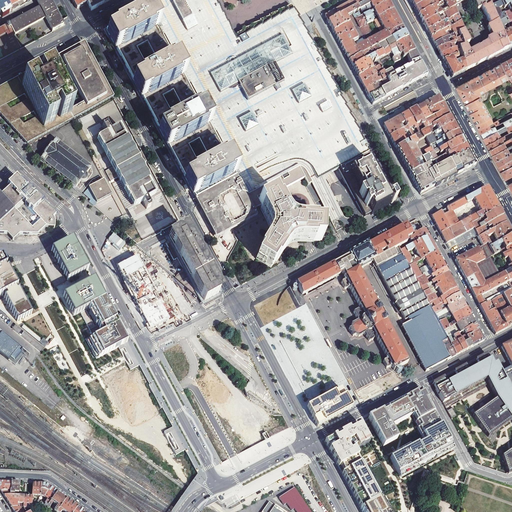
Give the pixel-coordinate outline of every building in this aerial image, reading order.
[(5,0),(0,0),(0,13),(2,17),(12,12),(5,0)] [(27,4),(25,0),(5,0),(12,12),(27,4)] [(35,0),(37,3),(40,9),(50,3),(51,3),(49,0),(35,0)] [(71,0),(76,9),(82,6),(87,4),(93,0),(71,0)] [(93,0),(87,4),(88,6),(89,8),(91,11),(111,0),(93,0)] [(335,171),(338,170),(369,153),(367,150),(364,144),(361,138),(358,140),(351,127),(348,122),(336,100),(334,95),(331,91),(329,87),(327,83),(322,75),(318,67),(317,65),(313,57),(309,49),(304,40),(302,36),(301,33),(295,22),(292,13),(288,12),(284,11),(275,15),(268,19),(260,23),(249,29),(242,33),(240,34),(234,37),(232,33),(227,25),(222,16),(218,8),(215,4),(213,0),(154,0),(156,4),(157,6),(150,9),(160,27),(169,44),(172,50),(174,54),(176,59),(183,71),(187,80),(192,87),(192,88),(196,97),(201,105),(205,114),(210,122),(215,133),(216,135),(217,137),(222,147),(228,159),(231,165),(235,172),(245,191),(246,193),(246,197),(253,194),(257,201),(271,194),(268,190),(273,187),(274,189),(279,186),(280,188),(302,177),(303,179),(307,186),(311,184),(322,178),(330,174),(335,171)] [(358,0),(353,0),(347,4),(350,10),(356,7),(360,4),(358,0)] [(386,0),(368,0),(360,4),(356,7),(358,11),(359,11),(362,16),(387,3),(386,0)] [(412,4),(418,15),(447,0),(409,0),(412,4)] [(450,0),(447,0),(418,15),(420,19),(422,23),(423,24),(437,17),(443,14),(454,8),(453,6),(450,0)] [(472,0),(477,9),(481,7),(483,6),(484,8),(489,5),(486,0),(472,0)] [(486,0),(489,5),(490,8),(505,0),(486,0)] [(505,0),(490,8),(508,49),(511,46),(511,36),(502,16),(509,13),(511,18),(511,17),(511,4),(510,6),(506,0),(505,0)] [(59,19),(50,3),(40,9),(9,25),(14,35),(45,19),(52,33),(58,29),(63,27),(59,19)] [(389,5),(387,3),(362,16),(366,25),(367,25),(372,22),(369,15),(374,12),(377,19),(392,11),(391,10),(389,5)] [(345,5),(335,10),(338,17),(350,10),(347,4),(345,5)] [(489,5),(484,8),(490,23),(503,51),(508,49),(490,8),(489,5)] [(490,23),(484,8),(483,6),(481,7),(489,24),(490,23)] [(358,11),(356,7),(350,10),(338,17),(328,23),(329,26),(332,30),(333,32),(348,24),(354,20),(362,16),(359,11),(358,11)] [(447,21),(457,15),(454,8),(443,14),(447,21)] [(328,23),(338,17),(335,10),(326,16),(324,16),(328,23)] [(374,21),(378,28),(382,27),(385,32),(381,34),(366,43),(370,51),(376,47),(389,40),(388,38),(387,35),(401,28),(399,25),(396,19),(393,13),(392,11),(377,19),(374,21)] [(108,35),(115,50),(121,46),(122,49),(151,34),(150,32),(156,29),(148,13),(142,16),(140,14),(131,19),(119,25),(111,29),(113,32),(108,35)] [(511,19),(511,18),(509,13),(502,16),(511,36),(511,19)] [(443,14),(437,17),(440,24),(447,21),(443,14)] [(440,24),(427,31),(429,36),(430,38),(460,23),(457,15),(447,21),(440,24)] [(371,33),(367,25),(366,25),(362,16),(354,20),(363,37),(371,33)] [(426,29),(427,31),(440,24),(437,17),(423,24),(424,26),(426,29)] [(463,31),(460,23),(430,38),(433,43),(434,45),(453,36),(457,34),(463,31)] [(490,23),(489,24),(490,25),(491,27),(487,28),(489,32),(490,31),(493,36),(492,37),(488,39),(490,44),(491,44),(496,55),(503,51),(490,23)] [(0,60),(21,49),(14,35),(9,25),(9,24),(0,28),(0,60)] [(357,40),(348,24),(333,32),(335,37),(338,42),(343,51),(346,58),(349,62),(370,51),(366,43),(354,49),(352,44),(355,42),(355,41),(357,40)] [(387,35),(388,38),(391,36),(393,38),(404,33),(401,29),(401,28),(387,35)] [(121,46),(115,50),(134,83),(138,81),(137,79),(170,62),(171,63),(174,61),(156,29),(150,32),(151,34),(122,49),(121,46)] [(459,39),(462,45),(462,48),(470,69),(496,55),(491,44),(490,44),(488,39),(487,40),(487,42),(469,52),(467,48),(465,45),(466,44),(469,43),(465,35),(463,31),(457,34),(459,39)] [(404,34),(404,33),(393,38),(389,40),(376,47),(379,53),(388,49),(407,39),(404,34)] [(438,52),(440,56),(454,52),(454,50),(457,49),(457,48),(462,45),(459,39),(457,34),(453,36),(456,43),(452,44),(449,45),(448,46),(437,50),(438,52)] [(436,49),(437,50),(448,46),(446,42),(448,41),(449,40),(450,39),(452,44),(456,43),(453,36),(434,45),(435,46),(436,49)] [(410,45),(407,39),(388,49),(390,52),(396,49),(399,56),(402,54),(403,58),(407,56),(406,55),(414,52),(411,47),(410,45)] [(76,118),(114,100),(109,90),(85,46),(84,44),(74,49),(28,73),(26,69),(12,77),(14,81),(0,88),(0,115),(25,144),(26,145),(76,118)] [(379,53),(376,47),(370,51),(349,62),(351,67),(352,68),(366,60),(372,57),(379,53)] [(48,51),(50,56),(57,53),(55,48),(48,51)] [(462,48),(458,50),(458,52),(459,54),(460,57),(461,59),(465,72),(470,69),(462,48)] [(390,52),(388,49),(379,53),(372,57),(377,67),(379,66),(392,59),(393,58),(390,52)] [(393,58),(398,56),(398,57),(399,56),(396,49),(390,52),(393,58)] [(442,60),(443,62),(456,58),(456,55),(455,53),(458,52),(458,50),(457,49),(454,50),(454,52),(440,56),(441,58),(442,60)] [(410,64),(419,61),(418,59),(417,58),(414,52),(406,55),(407,56),(410,64)] [(449,74),(452,78),(465,72),(461,59),(457,60),(457,58),(456,58),(443,62),(448,71),(449,74)] [(372,70),(366,60),(352,68),(353,69),(357,77),(372,70)] [(142,99),(148,95),(149,97),(177,82),(176,81),(183,78),(174,61),(171,63),(170,62),(137,79),(138,81),(134,83),(136,87),(142,99)] [(422,67),(419,61),(410,64),(411,66),(408,68),(407,67),(393,75),(390,70),(383,74),(386,79),(389,86),(368,97),(368,98),(369,100),(371,103),(405,84),(404,83),(425,72),(422,67)] [(511,70),(507,61),(502,63),(511,82),(511,76),(511,75),(511,70)] [(511,96),(511,93),(511,92),(511,82),(502,63),(456,87),(460,93),(464,102),(469,110),(472,117),(475,121),(479,130),(498,120),(511,112),(511,96)] [(383,73),(379,66),(377,67),(372,70),(357,77),(359,81),(360,83),(361,84),(383,73)] [(383,74),(383,73),(361,84),(362,87),(363,89),(364,91),(386,79),(383,74)] [(148,95),(142,99),(159,131),(164,129),(163,126),(193,110),(194,112),(200,109),(183,78),(176,81),(177,82),(149,97),(148,95)] [(389,86),(386,79),(364,91),(365,92),(367,96),(368,97),(389,86)] [(429,113),(431,112),(431,111),(442,104),(442,103),(438,97),(437,98),(422,106),(426,113),(427,112),(428,113),(429,113)] [(118,107),(114,100),(76,118),(128,215),(136,230),(138,234),(140,236),(142,241),(172,225),(179,221),(177,218),(140,148),(137,143),(133,135),(129,127),(125,120),(121,112),(118,107)] [(428,117),(429,119),(446,111),(445,109),(443,105),(442,104),(431,111),(431,112),(433,114),(428,117)] [(415,109),(422,123),(429,119),(428,117),(426,118),(424,114),(426,113),(422,106),(421,106),(419,108),(415,109)] [(167,147),(173,144),(175,146),(203,131),(202,129),(209,126),(200,109),(194,112),(193,110),(163,126),(164,129),(159,131),(167,147)] [(420,134),(423,140),(425,139),(430,136),(426,130),(422,123),(415,109),(414,110),(413,111),(408,113),(417,129),(420,128),(421,128),(422,127),(425,131),(420,134)] [(422,123),(426,130),(449,117),(447,114),(446,112),(446,111),(429,119),(422,123)] [(511,112),(498,120),(500,124),(511,117),(511,112)] [(404,124),(406,128),(408,132),(409,134),(411,138),(412,140),(414,144),(415,144),(423,140),(420,134),(417,129),(408,113),(407,114),(404,115),(400,117),(404,124)] [(385,128),(389,137),(402,130),(400,126),(404,124),(400,117),(397,119),(393,121),(383,126),(385,128)] [(426,130),(430,136),(453,124),(450,118),(449,117),(426,130)] [(483,137),(484,138),(511,123),(511,117),(500,124),(496,126),(493,128),(481,134),(483,137)] [(480,131),(481,134),(493,128),(492,126),(493,125),(494,124),(496,126),(500,124),(498,120),(479,130),(480,131)] [(511,123),(484,138),(485,140),(487,145),(508,134),(511,131),(511,123)] [(457,132),(454,125),(453,124),(430,136),(425,139),(430,147),(457,132)] [(173,144),(167,147),(184,179),(188,177),(188,175),(218,160),(219,161),(225,158),(209,126),(202,129),(203,131),(175,146),(173,144)] [(390,138),(393,144),(395,148),(396,149),(405,145),(407,148),(409,147),(407,143),(410,142),(408,140),(411,138),(409,134),(403,137),(402,134),(404,132),(405,133),(408,132),(406,128),(402,130),(389,137),(390,138)] [(430,147),(431,149),(433,154),(461,139),(459,135),(458,133),(457,132),(430,147)] [(488,146),(490,150),(505,142),(503,140),(507,138),(507,137),(508,136),(509,135),(508,134),(487,145),(488,146)] [(492,153),(493,155),(511,144),(511,138),(510,139),(505,142),(490,150),(491,151),(492,153)] [(464,146),(462,140),(461,139),(433,154),(427,157),(431,164),(435,162),(464,146)] [(55,140),(40,159),(75,187),(81,181),(82,181),(83,181),(84,181),(85,180),(86,180),(86,179),(87,178),(87,177),(87,176),(87,175),(86,174),(91,167),(55,140)] [(396,149),(398,152),(406,169),(410,175),(424,167),(429,165),(431,164),(427,157),(433,154),(431,149),(417,156),(413,148),(417,146),(415,144),(414,144),(412,140),(410,142),(407,143),(409,147),(407,148),(405,145),(396,149)] [(493,157),(496,161),(510,153),(508,149),(511,146),(511,144),(493,155),(493,157)] [(466,150),(465,147),(464,146),(435,162),(438,168),(468,153),(466,150)] [(498,165),(499,166),(511,159),(511,152),(510,153),(496,161),(497,163),(498,165)] [(372,158),(369,153),(338,170),(365,218),(389,206),(385,197),(385,196),(386,196),(386,195),(387,195),(387,194),(387,193),(386,192),(385,191),(384,191),(382,191),(381,192),(380,188),(378,185),(381,183),(385,182),(377,168),(372,158)] [(438,168),(433,171),(440,185),(449,181),(456,177),(456,176),(458,175),(465,171),(467,170),(467,171),(476,167),(469,154),(468,153),(438,168)] [(200,192),(201,194),(228,179),(227,178),(233,174),(225,158),(219,161),(218,160),(188,175),(188,177),(184,179),(193,196),(200,192)] [(511,159),(499,166),(499,168),(500,170),(502,172),(511,166),(511,159)] [(431,164),(429,165),(431,169),(425,172),(424,171),(425,170),(425,169),(424,167),(410,175),(411,178),(413,181),(433,171),(438,168),(435,162),(431,164)] [(511,175),(511,166),(502,172),(503,174),(506,179),(511,175)] [(439,186),(440,185),(433,171),(413,181),(414,183),(421,196),(439,186)] [(200,192),(193,196),(195,200),(198,198),(236,178),(233,174),(227,178),(228,179),(201,194),(200,192)] [(271,194),(257,201),(253,194),(246,197),(253,210),(260,207),(265,216),(266,219),(270,227),(271,234),(269,238),(257,258),(272,267),(285,246),(286,244),(293,240),(304,240),(307,241),(307,239),(299,239),(299,235),(293,234),(293,235),(282,241),(271,260),(263,255),(275,236),(275,225),(262,202),(270,198),(283,221),(293,227),(293,229),(296,230),(296,227),(300,227),(300,225),(308,225),(308,223),(293,222),(286,219),(280,207),(273,195),(303,179),(302,177),(280,188),(279,186),(274,189),(273,187),(268,190),(271,194)] [(250,212),(253,210),(246,197),(236,178),(198,198),(216,234),(218,233),(219,235),(221,234),(224,232),(222,230),(248,217),(250,212)] [(333,198),(343,192),(340,186),(330,191),(327,187),(318,191),(315,185),(324,180),(322,178),(311,184),(313,189),(329,218),(331,215),(340,210),(333,198)] [(103,180),(88,188),(96,203),(92,205),(111,222),(122,216),(103,180)] [(327,187),(324,180),(315,185),(318,191),(327,187)] [(481,212),(460,224),(463,229),(471,225),(498,209),(489,191),(487,188),(446,210),(449,217),(452,215),(451,214),(467,205),(466,204),(474,200),(481,212)] [(257,217),(253,210),(250,212),(248,217),(222,230),(224,232),(221,234),(219,235),(218,233),(216,234),(198,198),(195,200),(196,201),(196,202),(216,239),(257,217)] [(283,221),(270,198),(262,202),(275,225),(275,236),(263,255),(271,260),(282,241),(293,235),(293,234),(299,235),(299,239),(307,239),(307,241),(316,241),(320,241),(321,224),(308,223),(308,225),(300,225),(300,227),(296,227),(296,230),(293,229),(293,227),(283,221)] [(473,229),(475,232),(502,216),(502,215),(500,213),(498,209),(471,225),(473,229)] [(434,220),(441,234),(458,225),(452,215),(449,217),(446,210),(432,217),(434,220)] [(475,232),(478,239),(506,223),(505,221),(503,218),(502,216),(475,232)] [(478,239),(482,246),(483,247),(487,244),(489,248),(491,247),(486,238),(493,234),(499,243),(511,235),(511,233),(507,225),(506,223),(478,239)] [(473,229),(471,225),(463,229),(460,224),(458,225),(441,234),(442,235),(446,244),(473,229)] [(391,368),(393,371),(407,363),(357,269),(360,268),(361,269),(371,264),(370,262),(372,261),(394,303),(393,304),(394,305),(395,304),(399,311),(398,312),(398,313),(400,313),(426,362),(428,366),(448,356),(441,343),(447,340),(442,332),(438,323),(433,315),(431,310),(428,305),(425,299),(422,294),(419,289),(415,280),(408,267),(400,252),(398,248),(406,244),(405,241),(405,240),(411,237),(405,226),(367,246),(365,245),(357,249),(348,254),(347,256),(296,284),(300,291),(302,295),(341,274),(344,280),(343,281),(343,282),(341,283),(341,284),(344,290),(345,290),(347,289),(348,289),(349,289),(362,313),(360,314),(358,311),(357,310),(353,312),(353,314),(356,320),(356,321),(356,322),(352,324),(352,325),(350,328),(349,329),(353,337),(354,336),(359,336),(359,337),(363,335),(364,336),(365,336),(368,342),(370,342),(373,340),(373,339),(371,336),(374,335),(386,358),(386,359),(385,360),(383,362),(386,368),(387,369),(389,367),(390,368),(391,368)] [(138,234),(136,230),(126,235),(131,239),(135,237),(134,236),(138,234)] [(424,231),(409,239),(410,241),(411,241),(412,241),(414,244),(428,237),(425,232),(424,231)] [(107,240),(119,250),(126,242),(114,232),(107,240)] [(189,240),(184,232),(168,241),(176,256),(183,270),(176,278),(204,302),(218,294),(205,270),(202,265),(200,262),(195,252),(191,245),(189,240)] [(505,250),(511,245),(511,235),(499,243),(491,247),(489,248),(493,256),(499,253),(496,248),(502,245),(505,250)] [(429,239),(428,237),(414,244),(410,246),(405,249),(400,252),(408,267),(415,263),(422,260),(436,252),(435,250),(429,239)] [(72,240),(51,251),(68,281),(88,270),(80,255),(72,240)] [(176,256),(168,241),(167,241),(166,244),(168,249),(167,249),(170,255),(171,254),(173,258),(176,256)] [(459,268),(465,280),(471,278),(476,288),(499,276),(489,258),(493,256),(489,248),(487,244),(483,247),(482,246),(455,260),(459,268)] [(510,271),(511,269),(511,245),(505,250),(500,252),(504,259),(507,257),(511,265),(508,267),(510,271)] [(415,263),(408,267),(415,280),(424,275),(426,279),(431,276),(445,269),(439,257),(436,252),(422,260),(422,262),(425,261),(427,266),(420,269),(421,272),(418,273),(415,267),(417,266),(415,263)] [(142,255),(116,268),(135,304),(146,324),(150,331),(175,317),(142,255)] [(0,296),(5,294),(6,297),(4,298),(17,323),(31,315),(18,290),(17,291),(15,289),(17,288),(7,270),(5,271),(4,268),(6,267),(1,258),(0,258),(0,296)] [(445,270),(445,269),(431,276),(431,278),(432,279),(433,279),(433,278),(434,278),(433,277),(434,277),(435,280),(447,274),(445,270)] [(448,275),(447,274),(435,280),(431,283),(432,285),(433,285),(435,284),(437,286),(450,279),(448,275)] [(476,288),(471,291),(477,302),(480,307),(485,304),(484,302),(483,302),(482,299),(480,297),(508,282),(504,274),(499,276),(476,288)] [(415,280),(419,289),(425,286),(428,284),(425,279),(426,279),(424,275),(415,280)] [(471,278),(465,280),(470,289),(471,291),(476,288),(471,278)] [(451,280),(450,279),(437,286),(434,287),(435,290),(438,289),(439,292),(453,284),(451,280)] [(93,280),(63,296),(74,316),(80,312),(94,338),(87,341),(98,361),(128,345),(121,331),(117,325),(116,322),(110,311),(109,310),(106,304),(104,301),(99,291),(94,281),(93,280)] [(454,286),(453,284),(439,292),(441,295),(439,297),(440,298),(456,289),(454,286)] [(296,308),(305,304),(299,292),(296,294),(294,290),(293,291),(291,286),(286,289),(296,308)] [(419,289),(422,294),(428,291),(425,286),(419,289)] [(458,293),(456,289),(440,298),(436,300),(428,305),(431,310),(440,305),(458,295),(458,293)] [(511,290),(502,295),(511,313),(511,290)] [(428,291),(422,294),(425,299),(431,296),(428,291)] [(425,299),(428,305),(436,300),(433,295),(431,296),(425,299)] [(458,295),(440,305),(442,310),(461,300),(459,296),(458,295)] [(503,322),(507,329),(511,326),(511,313),(502,295),(489,302),(491,308),(493,311),(496,309),(503,322)] [(442,310),(433,315),(438,323),(445,320),(451,316),(466,308),(462,301),(461,300),(442,310)] [(485,304),(480,307),(481,309),(489,324),(499,319),(494,311),(491,313),(488,309),(491,308),(489,302),(485,304)] [(431,310),(433,315),(442,310),(440,305),(431,310)] [(9,314),(0,306),(0,310),(7,316),(9,314)] [(445,320),(438,323),(442,332),(470,317),(467,310),(466,308),(451,316),(454,322),(450,324),(448,326),(445,320)] [(470,317),(442,332),(447,340),(448,339),(453,337),(457,335),(462,332),(475,325),(471,318),(470,317)] [(499,319),(489,324),(490,326),(495,335),(507,329),(503,322),(501,324),(499,319)] [(18,333),(21,329),(15,324),(12,328),(18,333)] [(477,330),(475,325),(462,332),(463,333),(464,333),(465,335),(464,336),(464,337),(460,339),(463,344),(468,342),(466,338),(478,331),(477,330)] [(23,326),(21,328),(39,342),(40,341),(23,326)] [(0,351),(16,365),(26,352),(0,330),(0,351)] [(466,338),(468,342),(471,348),(484,341),(481,336),(478,331),(466,338)] [(454,340),(462,353),(466,351),(463,344),(460,339),(457,335),(453,337),(454,340)] [(43,339),(39,343),(45,347),(48,343),(43,339)] [(448,339),(447,340),(455,356),(462,353),(454,340),(452,341),(453,344),(451,345),(448,339)] [(447,340),(441,343),(448,356),(450,359),(455,356),(447,340)] [(511,341),(501,347),(511,368),(511,341)] [(468,342),(463,344),(466,351),(471,348),(468,342)] [(434,386),(445,407),(488,384),(498,398),(475,414),(490,436),(511,420),(511,452),(511,453),(510,451),(503,456),(503,457),(504,456),(508,464),(507,465),(506,465),(508,474),(511,472),(511,406),(511,405),(511,394),(503,377),(501,374),(493,359),(490,360),(489,357),(487,355),(476,361),(477,363),(479,366),(469,371),(467,368),(466,366),(454,372),(455,375),(457,378),(447,383),(445,380),(444,378),(432,384),(434,386)] [(502,374),(501,374),(503,377),(511,372),(511,368),(510,370),(509,369),(502,373),(502,374)] [(213,404),(228,393),(220,383),(206,395),(213,404)] [(316,403),(314,404),(316,408),(318,411),(310,415),(317,428),(344,413),(340,406),(347,402),(345,399),(340,390),(337,391),(316,403)] [(368,418),(383,447),(397,439),(390,428),(408,418),(407,415),(410,413),(412,416),(415,414),(418,420),(415,422),(425,441),(417,446),(417,444),(389,459),(400,478),(453,449),(440,425),(435,428),(428,416),(434,413),(421,390),(412,395),(402,400),(391,406),(386,409),(369,418),(368,418)] [(347,402),(340,406),(344,413),(351,409),(347,402)] [(311,405),(306,408),(310,415),(318,411),(316,408),(314,404),(311,405)] [(452,408),(447,411),(451,419),(456,416),(452,408)] [(434,413),(428,416),(435,428),(440,425),(434,413)] [(325,441),(324,442),(330,453),(333,458),(337,465),(340,470),(349,488),(355,498),(357,497),(358,500),(356,501),(360,508),(360,509),(378,499),(374,492),(376,491),(372,484),(370,485),(367,478),(368,477),(365,470),(363,471),(354,454),(356,453),(353,448),(356,446),(367,440),(359,425),(358,423),(358,424),(345,431),(346,433),(344,435),(343,432),(325,441)] [(356,446),(358,449),(369,443),(367,440),(356,446)] [(363,471),(365,470),(356,453),(354,454),(363,471)] [(0,489),(1,491),(4,491),(5,494),(10,493),(11,483),(9,483),(0,482),(0,489)] [(18,493),(19,483),(13,483),(11,483),(10,493),(10,494),(11,494),(11,493),(15,493),(15,492),(18,493)] [(32,495),(40,496),(40,495),(41,485),(35,484),(33,484),(32,495)] [(43,497),(50,488),(49,487),(46,485),(41,485),(40,495),(40,496),(39,497),(40,498),(41,496),(43,497)] [(47,506),(57,493),(52,489),(50,488),(43,497),(47,500),(45,504),(47,506)] [(310,511),(294,488),(279,499),(283,506),(286,504),(290,511),(292,510),(293,511),(310,511)] [(55,511),(56,511),(66,499),(61,495),(57,493),(47,506),(49,508),(52,504),(57,507),(54,511),(55,511)] [(18,496),(5,496),(8,502),(12,508),(18,508),(18,496)] [(32,502),(32,497),(24,497),(23,505),(26,505),(28,505),(28,509),(31,509),(32,502)] [(378,499),(360,509),(361,511),(387,511),(388,511),(382,502),(380,498),(378,499)] [(73,511),(78,507),(70,502),(66,499),(56,511),(73,511)] [(282,511),(268,502),(260,511),(282,511)]
